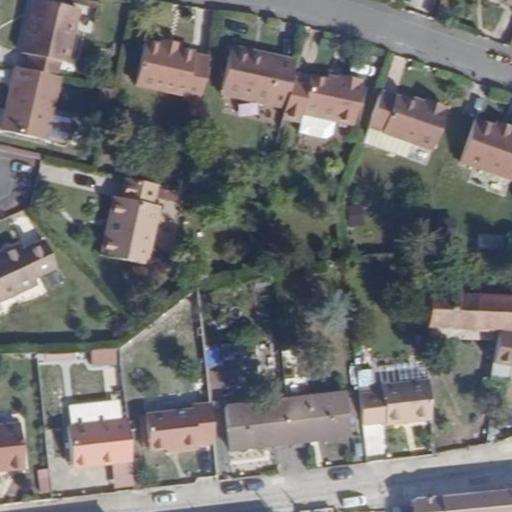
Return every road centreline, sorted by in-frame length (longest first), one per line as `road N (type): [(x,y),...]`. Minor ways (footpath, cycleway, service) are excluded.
road 1 (residential): [(511,466),(127,511)]
road 2 (residential): [(511,72),(349,18),(265,0)]
